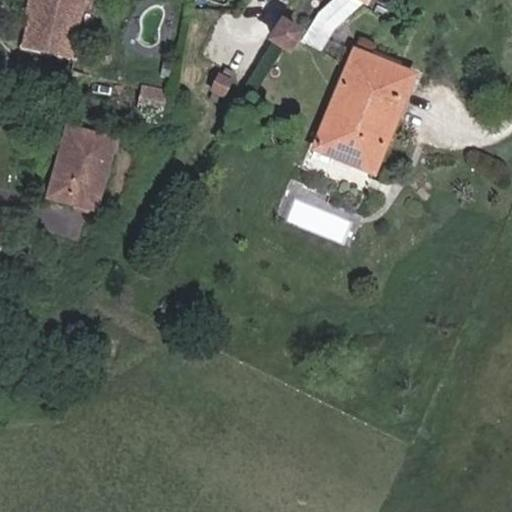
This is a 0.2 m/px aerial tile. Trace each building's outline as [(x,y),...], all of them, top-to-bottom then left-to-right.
[(86,0),(48,0),(46,15),(32,12),(25,45),(75,55),(86,0)] [(48,0),(29,0),(28,11),(32,12),(46,15),(48,0)] [(358,0),(333,0),(321,13),(315,22),(331,31),(329,23),(347,3),(356,6),(358,0)] [(300,41),(318,53),(331,31),(315,22),(306,37),(280,23),(278,26),(300,41)] [(267,42),(290,57),(300,41),(278,26),(267,42)] [(412,79),(352,53),(312,149),(374,176),(412,79)] [(205,107),(212,110),(227,77),(220,75),(217,82),(210,79),(203,96),(208,99),(205,107)] [(165,111),(169,92),(144,87),(140,106),(165,111)] [(115,139),(67,125),(45,199),(94,213),(115,139)]
